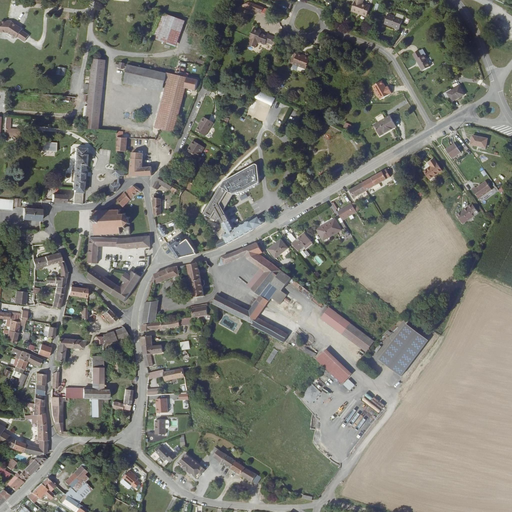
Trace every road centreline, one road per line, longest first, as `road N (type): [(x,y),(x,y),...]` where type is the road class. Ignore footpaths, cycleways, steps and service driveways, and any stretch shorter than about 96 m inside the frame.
road 1 (unclassified): [(161,265),(250,239),(433,130)]
road 2 (residential): [(295,508),(193,497),(141,456),(127,433)]
road 3 (residential): [(61,448),(51,427),(50,369),(75,272)]
road 4 (residential): [(75,272),(47,220),(52,209),(104,205),(134,181),(145,188)]
road 5 (residential): [(433,130),(386,53),(319,26)]
road 6 (track): [(394,407),(318,511)]
road 7 (residential): [(145,188),(172,162),(204,85)]
